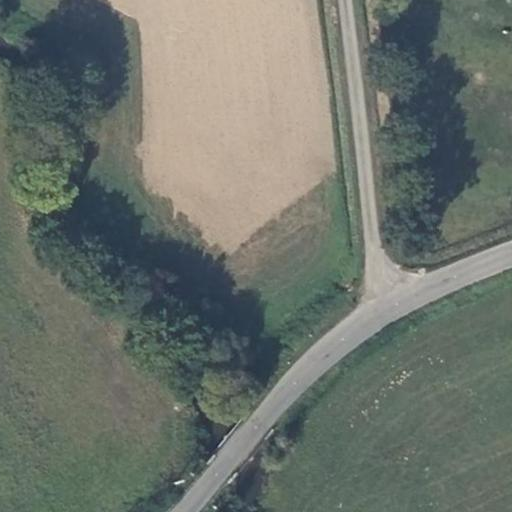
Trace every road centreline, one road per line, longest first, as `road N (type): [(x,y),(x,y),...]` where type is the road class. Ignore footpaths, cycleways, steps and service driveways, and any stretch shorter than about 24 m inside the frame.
road 1 (unclassified): [(385,313),(345,0)]
road 2 (tertiary): [(185,511),(263,418),(385,313)]
road 3 (tertiary): [(385,313),(511,257)]
